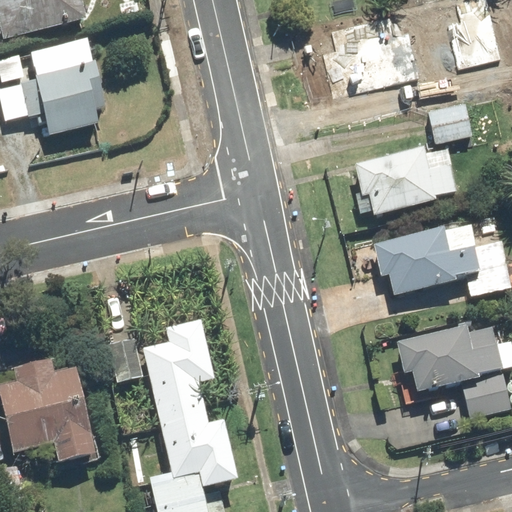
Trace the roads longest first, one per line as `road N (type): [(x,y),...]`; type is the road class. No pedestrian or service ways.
road 1 (tertiary): [(329,511),(258,193)]
road 2 (residential): [(258,193),(0,253)]
road 3 (tertiary): [(258,193),(214,0)]
road 4 (residential): [(351,511),(511,475)]
